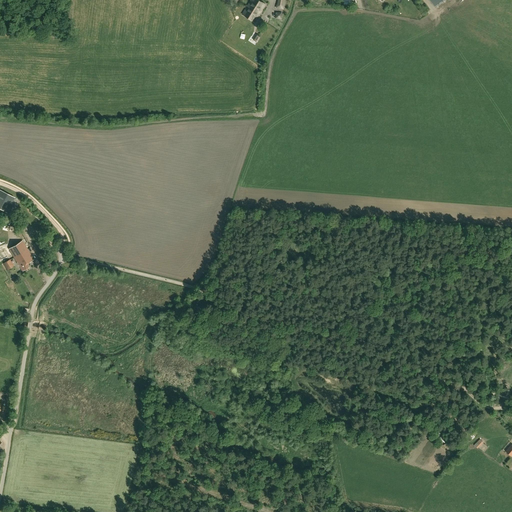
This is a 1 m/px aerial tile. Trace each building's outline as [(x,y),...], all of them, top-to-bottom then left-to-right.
[(251,0),(247,7),(259,14),(266,4),(259,0),(251,0)] [(284,10),(285,0),(277,0),(277,5),(276,4),(276,8),(284,10)] [(255,22),(259,14),(247,7),(242,14),(255,22)] [(0,190),(0,208),(7,212),(14,197),(0,190)] [(26,264),(32,260),(34,259),(23,240),(9,248),(17,262),(17,263),(18,265),(19,265),(22,271),(29,267),(26,264)] [(14,267),(11,260),(10,259),(3,263),(8,271),(14,267)] [(477,448),(483,442),(480,439),(474,445),(477,448)]
